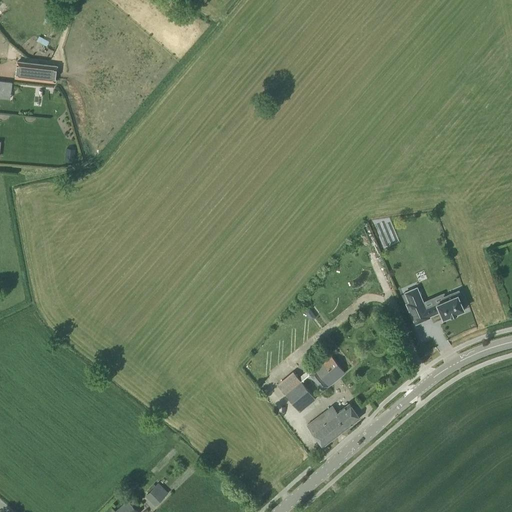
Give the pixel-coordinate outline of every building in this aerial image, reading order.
[(17,61),(15,78),(55,83),(57,66),(43,64),(38,64),(17,61)] [(0,81),(0,95),(3,95),(4,87),(11,88),(11,83),(5,82),(0,81)] [(66,148),(65,160),(74,161),(76,149),(66,148)] [(406,303),(415,324),(430,317),(429,316),(440,311),(443,318),(451,315),(451,316),(457,313),(457,312),(464,309),(461,303),(463,302),(463,300),(459,293),(458,291),(456,292),(456,291),(445,296),(443,297),(444,299),(435,303),(435,304),(426,308),(417,287),(405,292),(409,302),(406,303)] [(309,374),(323,391),(345,372),(331,355),(309,374)] [(359,418),(353,410),(349,404),(338,412),(333,405),(308,425),(324,445),(359,418)] [(166,493),(157,484),(147,495),(156,503),(166,493)] [(114,511),(138,511),(128,500),(114,511)]
